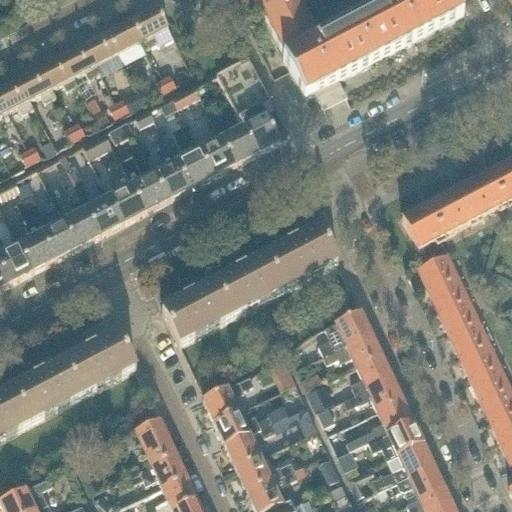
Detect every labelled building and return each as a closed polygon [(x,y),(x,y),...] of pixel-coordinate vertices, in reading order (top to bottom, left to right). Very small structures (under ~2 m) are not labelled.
[(249,0),(255,2),(261,14),(286,62),(283,64),(305,104),(315,98),(318,105),(320,104),(342,93),(338,86),(464,20),(452,0),(404,0),(320,44),(297,0),(249,0)] [(147,55),(157,49),(153,42),(168,34),(158,14),(133,27),(143,47),(147,55)] [(119,59),(143,47),(133,27),(109,39),(119,59)] [(96,72),(119,59),(109,39),(86,52),(96,72)] [(100,79),(96,72),(86,52),(63,63),(74,83),(85,77),(89,85),(100,79)] [(78,91),(74,83),(63,63),(41,75),(52,95),(63,89),(67,97),(78,91)] [(276,140),(285,135),(248,65),(217,82),(244,132),(258,160),(281,148),(276,140)] [(56,103),(52,95),(41,75),(19,86),(30,107),(41,101),(45,108),(56,103)] [(163,85),(169,95),(175,92),(170,81),(163,85)] [(161,99),(169,95),(163,85),(155,89),(161,99)] [(34,114),(30,107),(19,86),(0,96),(0,103),(8,118),(18,112),(23,120),(34,114)] [(177,115),(200,103),(195,94),(173,106),(177,115)] [(138,98),(124,105),(130,119),(145,111),(138,98)] [(116,109),(122,120),(129,116),(123,105),(116,109)] [(114,124),(122,120),(116,109),(109,113),(114,124)] [(140,134),(155,127),(150,116),(135,124),(140,134)] [(211,123),(216,134),(223,130),(217,119),(211,123)] [(209,138),(216,134),(211,123),(203,127),(209,138)] [(116,150),(134,140),(127,128),(109,138),(116,150)] [(72,132),(78,143),(84,139),(79,129),(72,132)] [(70,147),(78,143),(72,132),(65,136),(70,147)] [(236,171),(258,160),(244,132),(222,144),(236,171)] [(89,165),(112,154),(105,141),(82,152),(89,165)] [(166,147),(171,158),(178,154),(172,143),(166,147)] [(213,183),(236,171),(222,144),(199,156),(213,183)] [(171,158),(166,147),(165,145),(157,149),(163,159),(158,162),(165,174),(154,180),(168,207),(191,195),(177,168),(171,158)] [(47,162),(56,158),(51,146),(41,151),(47,162)] [(27,156),(33,167),(40,163),(35,152),(27,156)] [(26,170),(33,167),(27,156),(20,159),(26,170)] [(191,195),(213,183),(199,156),(177,168),(191,195)] [(144,185),(132,162),(120,169),(132,191),(146,219),(168,207),(154,180),(144,185)] [(419,255),(436,246),(511,206),(511,166),(402,224),(419,255)] [(132,191),(120,169),(108,175),(110,178),(107,179),(110,184),(112,183),(120,197),(109,203),(123,230),(146,219),(132,191)] [(0,204),(1,207),(20,197),(15,187),(0,194),(0,204)] [(75,194),(81,205),(88,201),(83,190),(75,194)] [(74,208),(81,205),(75,194),(69,197),(74,208)] [(46,221),(43,222),(32,202),(25,205),(31,217),(35,226),(42,240),(56,266),(78,254),(64,227),(52,233),(46,221)] [(101,242),(123,230),(109,203),(86,215),(101,242)] [(35,226),(31,217),(25,205),(18,209),(28,230),(24,232),(30,245),(19,251),(33,278),(56,266),(42,240),(35,226)] [(78,254),(101,242),(86,215),(64,227),(78,254)] [(285,297),(338,269),(320,235),(267,263),(285,297)] [(7,257),(1,244),(0,244),(0,268),(11,289),(33,278),(19,251),(7,257)] [(428,271),(445,262),(436,246),(419,255),(427,270),(428,271)] [(429,298),(458,284),(447,261),(445,262),(428,271),(427,270),(418,274),(429,298)] [(233,325),(285,297),(267,263),(215,291),(233,325)] [(0,295),(11,289),(0,268),(0,295)] [(440,321),(468,307),(458,284),(429,298),(440,321)] [(180,352),(233,325),(215,291),(162,318),(180,352)] [(450,343),(479,329),(468,307),(440,321),(450,343)] [(346,352),(371,340),(361,318),(335,330),(341,342),(318,352),(319,355),(323,363),(335,357),(346,352)] [(461,365),(489,351),(479,329),(450,343),(461,365)] [(356,374),(382,362),(371,340),(346,352),(335,357),(338,365),(341,370),(352,365),(356,374)] [(83,404),(136,375),(118,341),(65,369),(83,404)] [(471,387),(500,373),(489,351),(461,365),(471,387)] [(327,370),(338,365),(335,357),(323,363),(327,370)] [(371,394),(392,384),(382,362),(356,374),(362,387),(351,392),(352,393),(356,401),(367,396),(371,394)] [(31,431),(83,404),(65,369),(13,397),(31,431)] [(482,410),(511,396),(500,373),(471,387),(482,410)] [(317,379),(301,386),(307,397),(322,390),(317,379)] [(242,397),(253,392),(250,384),(238,389),(242,397)] [(403,406),(392,384),(371,394),(367,396),(356,401),(359,409),(360,411),(371,405),(377,418),(403,406)] [(239,418),(232,405),(243,400),(242,397),(238,389),(203,406),(204,407),(215,430),(239,418)] [(344,407),(356,401),(352,393),(332,403),(336,411),(344,407)] [(492,432),(511,422),(511,398),(511,396),(482,410),(492,432)] [(0,447),(31,431),(13,397),(0,403),(0,447)] [(359,409),(356,401),(344,407),(347,414),(359,409)] [(296,418),(305,414),(300,403),(291,407),(296,418)] [(346,450),(350,458),(368,449),(387,440),(393,437),(413,428),(403,406),(377,418),(382,429),(371,434),(373,438),(346,450)] [(335,429),(328,415),(317,419),(324,434),(335,429)] [(254,423),(243,428),(239,418),(215,430),(226,453),(249,441),(260,436),(272,431),(268,423),(257,429),(254,423)] [(503,454),(511,449),(511,422),(492,432),(503,454)] [(151,473),(176,461),(160,426),(135,438),(142,452),(137,454),(143,465),(147,463),(151,473)] [(409,457),(423,450),(413,428),(393,437),(387,440),(368,449),(373,460),(382,455),(387,468),(388,467),(391,466),(398,463),(398,462),(409,457)] [(263,444),(275,438),(272,431),(260,436),(263,444)] [(236,476),(260,464),(249,441),(226,453),(236,476)] [(511,449),(503,454),(511,473),(511,449)] [(378,498),(434,472),(423,450),(409,457),(398,462),(398,463),(391,466),(388,467),(393,479),(373,488),(378,498)] [(162,496),(187,484),(176,461),(151,473),(140,478),(130,483),(133,491),(143,486),(146,492),(158,486),(162,496)] [(267,478),(260,464),(236,476),(247,499),(271,488),(295,477),(290,468),(279,473),(279,472),(267,478)] [(130,483),(140,478),(137,471),(126,476),(130,483)] [(279,511),(282,510),(290,506),(293,504),(286,490),(307,480),(304,472),(295,477),(271,488),(247,499),(253,511),(279,511)] [(418,506),(444,493),(434,472),(378,498),(373,501),(376,508),(390,502),(401,497),(405,497),(410,509),(418,506)] [(369,476),(348,486),(357,505),(364,501),(360,492),(360,489),(373,483),(369,476)] [(185,511),(198,506),(187,484),(162,496),(167,507),(156,511),(185,511)] [(41,498),(52,492),(49,485),(26,495),(0,507),(0,508),(1,511),(47,511),(48,511),(41,498)] [(452,511),(444,493),(418,506),(410,509),(407,511),(452,511)] [(97,511),(110,511),(106,502),(95,507),(97,511)]
